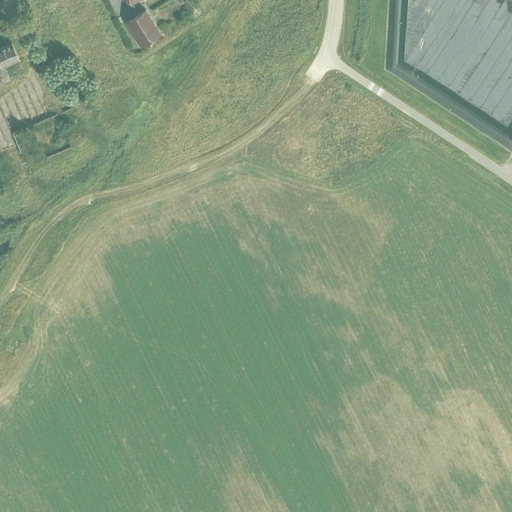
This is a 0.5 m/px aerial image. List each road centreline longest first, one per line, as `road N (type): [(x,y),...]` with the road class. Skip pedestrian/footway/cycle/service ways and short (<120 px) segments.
road 1 (track): [(314,76),(285,110),(213,158),(64,210),(41,230),(0,295)]
road 2 (unclassified): [(511,178),(331,57)]
